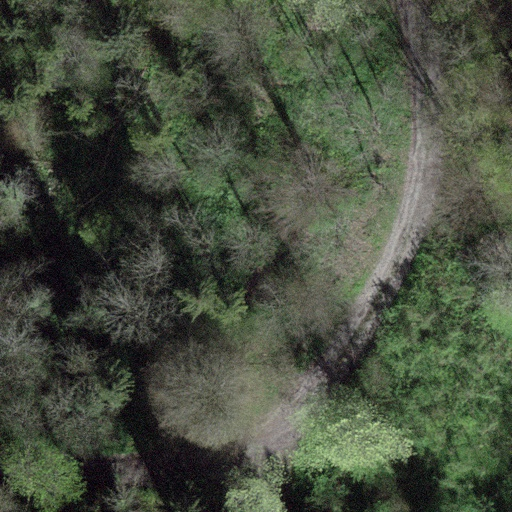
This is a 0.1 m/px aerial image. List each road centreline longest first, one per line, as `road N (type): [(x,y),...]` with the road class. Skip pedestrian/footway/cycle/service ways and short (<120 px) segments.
road 1 (track): [(0,454),(124,468),(202,455),(257,436),(312,391),(374,308),(407,230),(425,138),(409,0)]
road 2 (track): [(284,511),(288,455),(312,391)]
